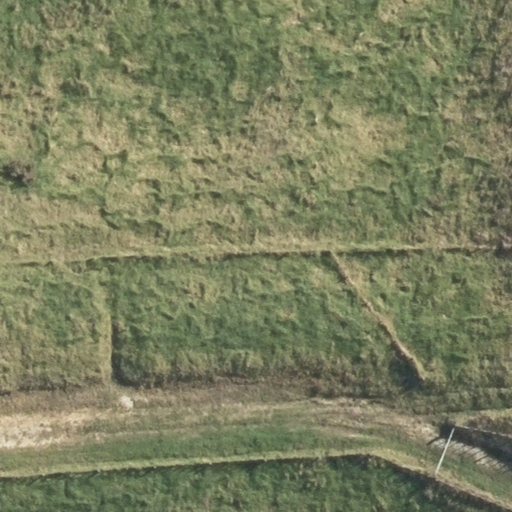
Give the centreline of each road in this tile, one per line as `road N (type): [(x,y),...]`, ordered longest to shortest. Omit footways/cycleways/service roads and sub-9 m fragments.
road 1 (track): [(0,394),(210,365),(348,372),(511,353)]
road 2 (track): [(348,372),(459,454),(511,478)]
